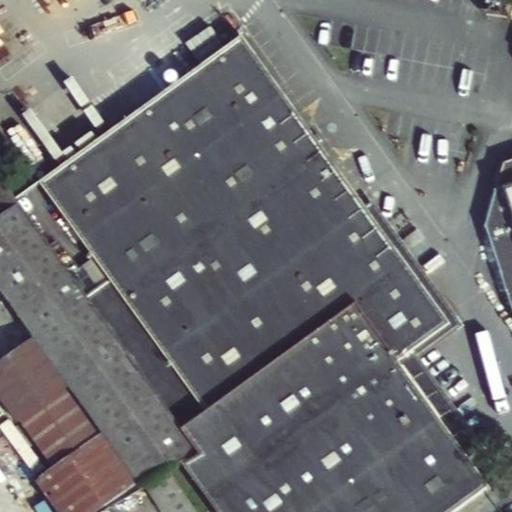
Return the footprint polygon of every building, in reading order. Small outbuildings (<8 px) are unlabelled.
[(117,289),(94,306),(197,448),(200,453),(202,454),(222,442),(270,511),(458,511),(492,488),(469,457),(399,360),(450,322),(324,150),(241,36),(39,181),(117,289)] [(399,360),(469,457),(487,445),(422,356),(464,325),(332,144),(324,150),(450,322),(399,360)] [(511,160),(506,163),(488,227),(511,302),(511,160)] [(182,464),(200,453),(197,448),(94,306),(64,264),(0,175),(0,282),(146,486),(172,471),(182,464)] [(19,415),(54,463),(98,432),(63,383),(66,381),(31,334),(16,345),(1,324),(0,324),(0,394),(16,417),(19,415)] [(270,511),(222,442),(202,454),(200,453),(182,464),(216,511),(270,511)] [(164,511),(200,511),(172,471),(146,486),(164,511)]
